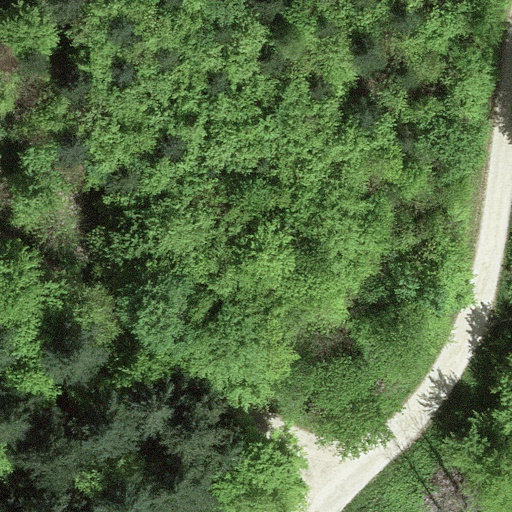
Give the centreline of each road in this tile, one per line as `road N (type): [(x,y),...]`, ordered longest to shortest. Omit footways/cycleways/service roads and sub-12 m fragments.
road 1 (track): [(307,511),(463,355),(511,118)]
road 2 (track): [(0,254),(337,482)]
